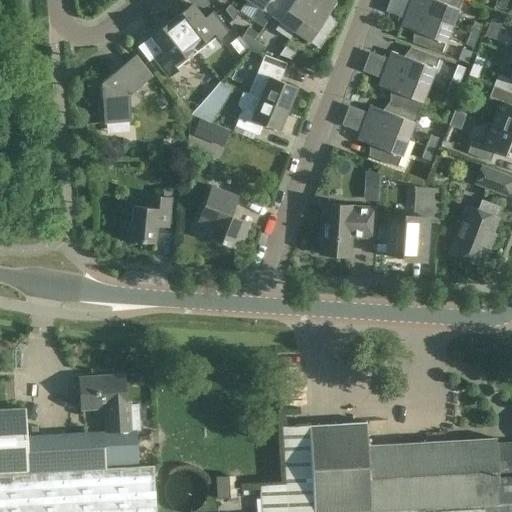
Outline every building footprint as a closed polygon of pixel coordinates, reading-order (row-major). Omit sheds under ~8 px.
[(248,0),(270,15),(280,0),(248,0)] [(275,29),(289,39),(294,31),(315,0),(280,0),(270,15),(280,22),(275,29)] [(315,0),(294,31),(319,48),(336,22),(327,15),(336,2),(332,0),(315,0)] [(410,0),(407,8),(451,25),(460,0),(410,0)] [(171,19),(196,51),(216,35),(218,38),(228,30),(213,10),(203,18),(191,4),(171,19)] [(238,12),(229,5),(225,10),(233,20),(238,12)] [(411,42),(440,53),(451,25),(407,8),(400,25),(415,31),(411,42)] [(152,58),(167,77),(177,69),(175,67),(196,51),(171,19),(150,36),(162,50),(152,58)] [(470,32),(478,35),(481,25),(474,22),(470,32)] [(478,35),(470,32),(465,44),(473,47),(478,35)] [(248,48),(254,39),(245,33),(241,38),(248,48)] [(249,48),(260,53),(265,46),(254,39),(248,48),(249,48)] [(295,53),(285,46),(280,55),(291,59),(295,53)] [(384,67),(428,84),(439,57),(410,46),(406,56),(391,51),(384,67)] [(264,53),(248,92),(287,108),(296,87),(279,80),(286,63),(264,53)] [(101,82),(104,122),(130,120),(128,94),(142,83),(126,62),(101,82)] [(389,100),(418,111),(428,84),(384,67),(377,85),(392,91),(389,100)] [(511,75),(511,79),(497,74),(493,85),(511,92),(511,75)] [(195,114),(198,116),(188,139),(218,153),(229,130),(212,121),(228,87),(211,79),(195,114)] [(447,92),(454,95),(459,84),(451,81),(447,92)] [(493,123),(511,130),(511,105),(511,103),(511,92),(493,85),(488,96),(502,102),(493,123)] [(235,125),(257,134),(261,123),(278,130),(287,108),(248,92),(248,93),(243,91),(238,104),(239,108),(241,109),(235,125)] [(454,95),(447,92),(442,104),(450,106),(454,95)] [(363,121),(407,138),(418,111),(389,100),(385,110),(370,104),(363,121)] [(368,155),(396,166),(407,138),(363,121),(357,138),(372,144),(368,155)] [(467,152),(490,161),(494,150),(511,156),(511,130),(493,123),(485,146),(471,140),(467,152)] [(426,146),(434,148),(438,138),(431,135),(426,146)] [(434,148),(426,146),(422,157),(429,160),(434,148)] [(511,179),(511,176),(481,165),(473,184),(505,196),(511,179)] [(204,235),(238,248),(248,222),(230,215),(237,197),(211,186),(198,220),(209,224),(204,235)] [(401,259),(426,261),(428,222),(438,222),(440,189),(422,188),(420,216),(404,215),(404,219),(389,218),(386,254),(401,255),(401,259)] [(118,239),(154,242),(156,220),(168,221),(170,197),(147,194),(145,207),(132,205),(131,222),(120,221),(118,239)] [(449,252),(481,265),(490,242),(487,241),(495,216),(500,206),(481,199),(477,209),(467,205),(449,252)] [(319,253),(349,255),(351,235),(372,237),(374,207),(352,206),(352,205),(322,203),(319,253)] [(0,408),(0,511),(156,511),(154,464),(139,465),(136,428),(131,428),(129,403),(126,403),(124,374),(105,376),(106,379),(98,379),(98,376),(79,377),(81,409),(105,408),(106,430),(27,435),(25,407),(0,408)] [(511,511),(511,442),(497,443),(496,437),(365,444),(364,423),(309,425),(314,511),(511,511)] [(207,491),(207,490),(206,482),(204,478),(201,474),(197,471),(193,469),(189,468),(183,468),(178,469),(175,470),(169,475),(166,479),(164,483),(163,490),(164,495),(165,499),(170,506),(176,510),(184,511),(190,511),(194,510),(199,507),(202,504),(205,499),(207,491)] [(236,497),(235,476),(216,477),(217,498),(236,497)]
